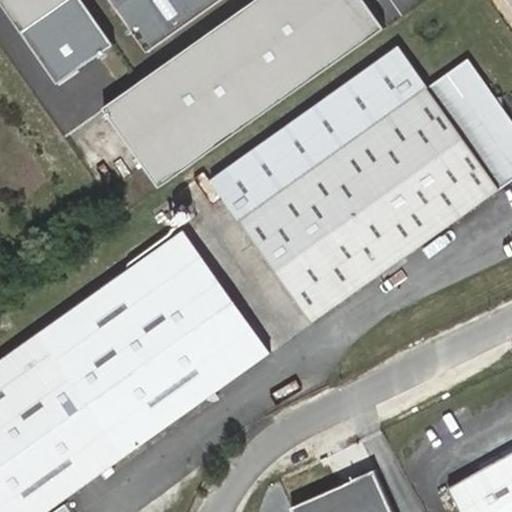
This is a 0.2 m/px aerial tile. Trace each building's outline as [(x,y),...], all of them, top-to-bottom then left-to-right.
[(115,42),(86,0),(3,0),(58,81),(115,42)] [(387,29),(366,0),(257,0),(105,107),(162,187),(387,29)] [(119,0),(150,44),(214,0),(119,0)] [(511,182),(511,115),(472,61),(432,89),(401,45),(214,177),(315,320),(511,182)] [(186,224),(161,242),(252,365),(278,347),(186,224)] [(161,242),(37,329),(127,451),(252,365),(161,242)] [(37,329),(0,356),(0,511),(44,511),(127,451),(37,329)] [(464,511),(511,511),(511,463),(455,494),(464,511)] [(398,511),(381,471),(299,505),(301,511),(398,511)]
